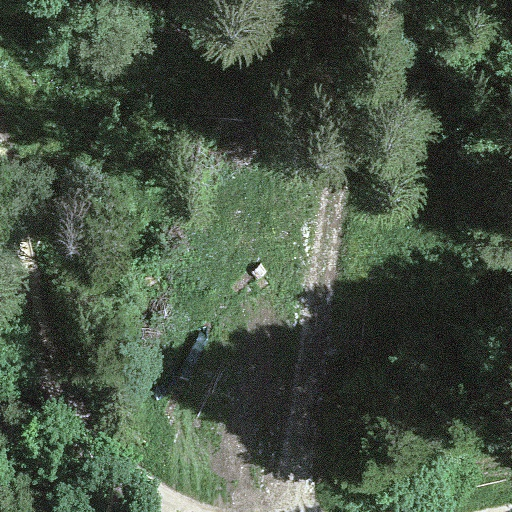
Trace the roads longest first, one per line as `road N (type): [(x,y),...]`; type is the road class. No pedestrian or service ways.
road 1 (track): [(286,511),(334,224),(352,0)]
road 2 (unclassified): [(170,511),(100,458),(68,404),(0,164)]
